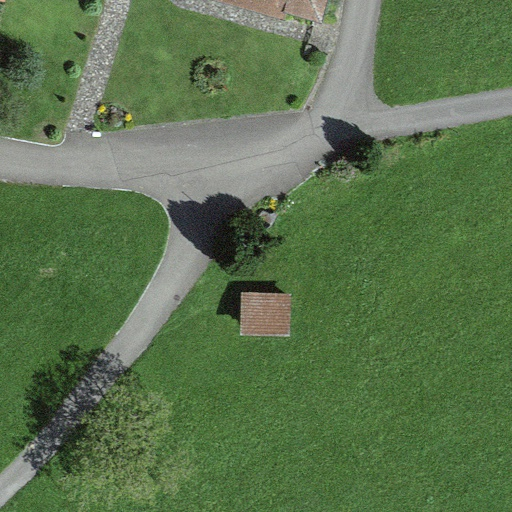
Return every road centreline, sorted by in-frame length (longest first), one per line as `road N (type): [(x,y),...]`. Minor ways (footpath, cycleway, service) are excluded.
road 1 (track): [(359,0),(333,132),(216,170),(212,218),(195,257),(0,493)]
road 2 (track): [(333,132),(511,103)]
